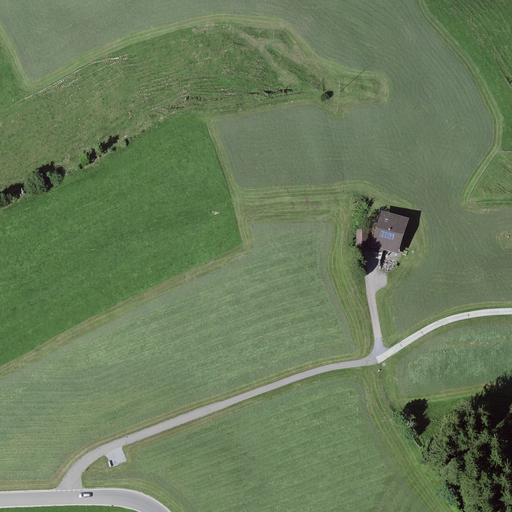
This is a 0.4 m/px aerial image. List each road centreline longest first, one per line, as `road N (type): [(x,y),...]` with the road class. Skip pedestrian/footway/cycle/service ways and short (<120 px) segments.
road 1 (track): [(511,312),(441,321),(378,359),(328,368),(128,444),(90,470),(79,496)]
road 2 (tertiary): [(0,499),(162,492),(182,496),(198,511)]
